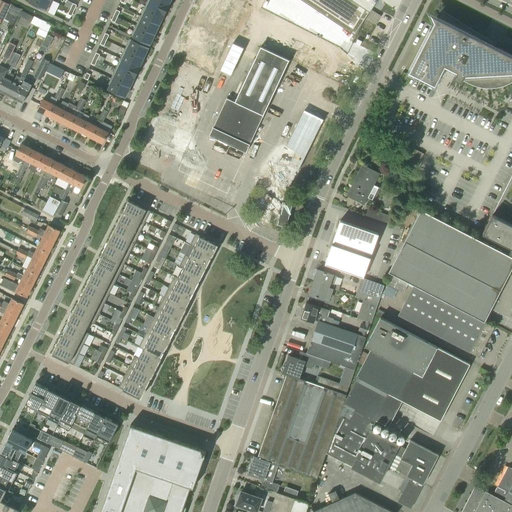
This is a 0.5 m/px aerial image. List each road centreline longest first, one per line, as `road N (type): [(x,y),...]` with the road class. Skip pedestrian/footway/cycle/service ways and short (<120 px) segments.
road 1 (unclassified): [(294,262),(331,165),(413,0)]
road 2 (residential): [(111,170),(0,394)]
road 3 (residential): [(230,443),(136,409),(45,361)]
road 4 (unclassified): [(230,443),(294,262)]
road 5 (residential): [(187,0),(111,170)]
road 6 (unclassified): [(428,511),(511,352)]
road 7 (unclassified): [(137,184),(294,262)]
road 8 (unknown): [(184,143),(250,0)]
road 9 (unknown): [(246,173),(312,35)]
road 10 (residential): [(111,170),(0,114)]
